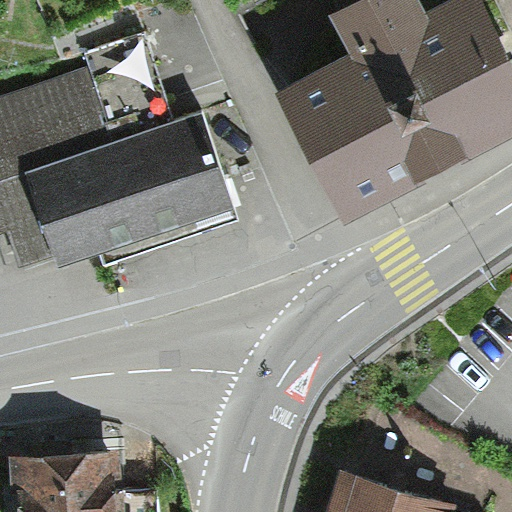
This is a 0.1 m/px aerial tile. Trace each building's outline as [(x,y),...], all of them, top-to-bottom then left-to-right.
[(353,55),(275,95),(342,224),(511,136),(511,65),(479,0),(462,0),(427,18),(417,0),(367,0),(334,17),(353,55)] [(316,0),(324,14),(351,0),(316,0)] [(92,69),(0,101),(0,227),(8,225),(22,264),(52,253),(56,265),(102,249),(106,260),(235,215),(199,111),(172,120),(164,96),(142,32),(86,52),(92,69)] [(394,406),(369,469),(436,495),(461,432),(394,406)] [(8,457),(9,490),(14,489),(15,511),(123,511),(120,452),(8,457)] [(458,511),(460,508),(342,471),(329,511),(458,511)]
